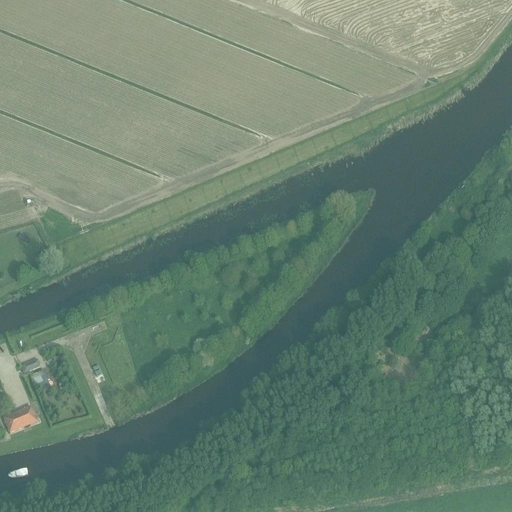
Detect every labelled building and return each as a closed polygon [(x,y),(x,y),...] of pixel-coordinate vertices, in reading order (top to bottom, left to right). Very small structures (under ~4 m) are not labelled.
[(2,373),(18,370),(16,358),(6,360),(4,346),(0,346),(0,361),(2,373)] [(37,362),(21,368),(24,375),(40,369),(37,362)] [(94,371),(96,376),(103,373),(101,368),(94,371)] [(112,379),(126,374),(123,369),(110,375),(112,379)] [(37,376),(41,385),(50,382),(46,372),(37,376)] [(9,435),(16,433),(37,425),(30,409),(15,415),(3,420),(9,435)] [(110,411),(103,413),(105,419),(101,420),(103,429),(115,425),(110,411)]
